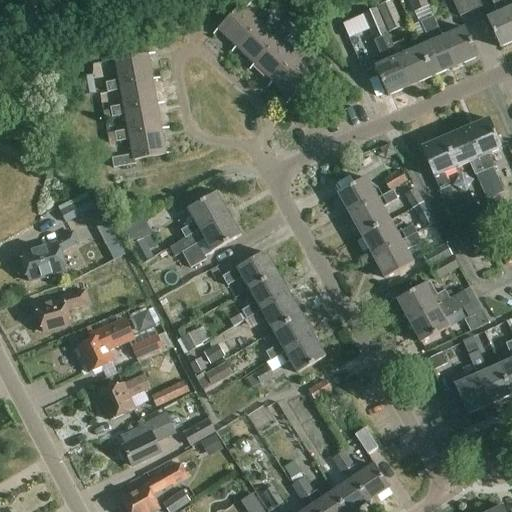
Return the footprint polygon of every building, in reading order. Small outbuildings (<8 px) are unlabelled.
[(260,22),(259,21),(248,11),(258,0),(245,0),(233,13),(228,18),(217,29),(235,47),(260,22)] [(426,0),(408,0),(415,15),(430,8),(426,0)] [(452,0),(461,18),(472,13),(466,0),(452,0)] [(466,0),(472,13),(483,8),(478,0),(466,0)] [(501,47),(511,41),(511,12),(506,0),(493,0),(499,13),(488,18),(501,47)] [(296,2),(286,12),(294,20),(304,10),(296,2)] [(391,35),(404,28),(392,3),(379,9),(391,35)] [(233,13),(228,8),(223,13),(228,18),(233,13)] [(377,12),(365,17),(376,43),(391,37),(379,11),(377,12)] [(260,22),(235,47),(254,65),(278,40),(276,39),(265,28),(274,20),(267,13),(259,21),(260,22)] [(440,32),(434,17),(421,22),(430,43),(420,47),(433,76),(456,67),(440,32)] [(285,31),(292,37),(298,31),(291,25),(285,31)] [(451,27),(440,32),(456,67),(479,57),(467,27),(454,33),(451,27)] [(296,58),(294,56),(284,46),(292,37),(285,31),(285,30),(276,39),(278,40),(254,65),(272,83),(296,58)] [(411,86),(395,46),(391,37),(376,43),(384,62),(376,66),(389,95),(411,86)] [(405,42),(395,46),(411,86),(433,76),(420,47),(409,52),(405,42)] [(296,58),(272,83),(291,101),(315,76),(301,63),(310,54),(303,47),(294,56),(296,58)] [(109,94),(121,92),(120,85),(154,79),(149,53),(115,60),(119,83),(107,85),(107,87),(109,94)] [(92,75),(80,77),(84,95),(96,92),(92,75)] [(113,119),(125,117),(124,110),(158,104),(154,79),(120,85),(121,92),(124,108),(112,110),(113,119)] [(118,144),(130,141),(129,135),(163,129),(158,104),(124,110),(125,117),(128,132),(116,134),(117,137),(118,144)] [(467,128),(497,197),(504,194),(493,170),(495,169),(489,154),(502,148),(490,119),(467,128)] [(489,200),(497,197),(467,128),(444,138),(457,167),(469,162),(475,177),(479,176),(489,200)] [(129,135),(130,141),(132,155),(119,157),(113,158),(115,168),(121,167),(136,164),(135,160),(142,159),(167,154),(163,129),(129,135)] [(444,173),(457,167),(444,138),(422,147),(449,213),(459,209),(444,173)] [(391,191),(408,182),(403,172),(386,181),(391,191)] [(367,179),(339,194),(351,216),(383,198),(379,191),(375,193),(367,179)] [(406,198),(413,211),(424,205),(417,192),(406,198)] [(181,231),(186,240),(197,234),(229,215),(216,193),(188,209),(195,221),(191,224),(192,225),(181,231)] [(351,216),(362,237),(391,222),(384,210),(398,202),(393,193),(383,198),(351,216)] [(90,197),(61,211),(67,225),(97,211),(90,197)] [(500,205),(497,197),(489,200),(484,202),(490,215),(502,210),(500,205)] [(419,217),(426,230),(435,225),(428,212),(419,217)] [(229,215),(197,234),(186,240),(170,249),(175,259),(184,254),(192,270),(209,261),(202,249),(201,242),(206,239),(213,252),(241,236),(229,215)] [(391,222),(362,237),(374,259),(418,234),(415,227),(403,234),(402,231),(397,234),(391,222)] [(29,281),(67,270),(61,251),(78,242),(72,231),(56,239),(57,242),(21,253),(29,281)] [(418,234),(374,259),(386,280),(414,265),(407,253),(423,244),(418,234)] [(144,243),(131,250),(140,266),(152,259),(149,253),(144,243)] [(119,246),(109,252),(114,261),(124,256),(119,246)] [(428,269),(450,257),(444,246),(422,258),(428,269)] [(243,278),(249,289),(277,273),(265,252),(222,277),(228,286),(243,278)] [(453,257),(430,269),(436,282),(459,269),(453,257)] [(242,310),(247,319),(289,295),(277,273),(249,289),(256,301),(242,310)] [(409,323),(450,301),(445,291),(436,295),(430,283),(397,301),(409,323)] [(44,332),(72,324),(68,310),(90,303),(87,290),(63,296),(64,300),(37,307),(44,332)] [(450,301),(409,323),(421,345),(449,329),(444,319),(470,305),(464,293),(450,301)] [(274,332),(301,316),(289,295),(247,319),(244,320),(249,330),(267,320),(274,332)] [(172,332),(182,327),(170,305),(160,311),(172,332)] [(483,315),(464,324),(470,336),(488,327),(483,315)] [(265,352),(271,361),(313,337),(301,316),(274,332),(280,343),(265,352)] [(92,339),(77,346),(90,374),(113,363),(107,350),(133,339),(124,319),(90,334),(92,339)] [(485,332),(490,345),(505,338),(500,326),(485,332)] [(191,335),(180,342),(188,356),(199,350),(204,347),(196,333),(191,335)] [(137,360),(162,349),(156,337),(132,348),(137,360)] [(283,354),(281,355),(286,364),(291,362),(298,374),(325,358),(313,337),(283,354)] [(510,360),(498,366),(511,395),(511,394),(511,342),(505,345),(510,355),(508,356),(510,360)] [(219,346),(205,354),(212,366),(226,358),(219,346)] [(511,395),(498,366),(487,371),(479,353),(469,358),(474,371),(489,405),(511,395)] [(435,370),(447,365),(442,354),(431,359),(435,370)] [(191,365),(197,376),(209,369),(204,359),(191,365)] [(273,377),(268,368),(255,375),(260,384),(273,377)] [(203,377),(209,388),(223,381),(217,369),(203,377)] [(465,376),(452,381),(467,414),(489,405),(474,371),(465,375),(465,376)] [(151,388),(145,376),(124,385),(123,383),(99,393),(112,421),(135,410),(129,398),(151,388)] [(317,404),(333,393),(326,382),(310,392),(317,404)] [(158,410),(191,395),(186,383),(152,398),(158,410)] [(309,442),(302,426),(313,421),(303,400),(282,410),(299,447),(309,442)] [(122,436),(126,445),(124,446),(133,467),(162,453),(158,445),(177,436),(167,415),(158,419),(140,428),(122,436)] [(191,446),(214,432),(208,420),(184,433),(191,446)] [(369,457),(379,450),(366,430),(355,437),(369,457)] [(209,459),(223,452),(216,437),(202,444),(209,459)] [(356,470),(345,454),(339,458),(349,474),(350,474),(353,479),(368,501),(389,488),(374,465),(361,474),(358,469),(356,470)] [(343,478),(349,474),(339,458),(333,462),(343,478)] [(175,489),(191,480),(180,462),(166,470),(145,482),(147,484),(121,499),(123,503),(118,506),(120,511),(150,511),(159,507),(155,499),(174,488),(175,489)] [(301,473),(294,462),(284,468),(291,479),(301,473)] [(301,473),(291,479),(294,484),(297,482),(304,478),(301,473)] [(308,499),(313,506),(316,511),(346,511),(333,493),(323,500),(318,493),(315,494),(309,485),(304,478),(297,482),(307,497),(308,499)] [(346,511),(352,511),(368,501),(353,479),(333,493),(346,511)] [(301,501),(307,497),(297,482),(294,484),(291,486),(301,501)] [(272,509),(282,503),(272,488),(262,494),(272,509)] [(168,511),(174,511),(189,502),(182,491),(163,504),(168,511)]
